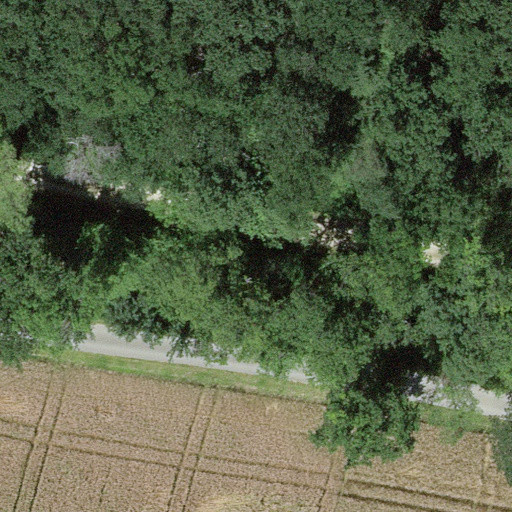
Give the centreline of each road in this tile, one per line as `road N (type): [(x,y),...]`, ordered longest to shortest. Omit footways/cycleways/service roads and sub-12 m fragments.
road 1 (track): [(0,157),(403,250),(511,259)]
road 2 (track): [(0,319),(511,405)]
